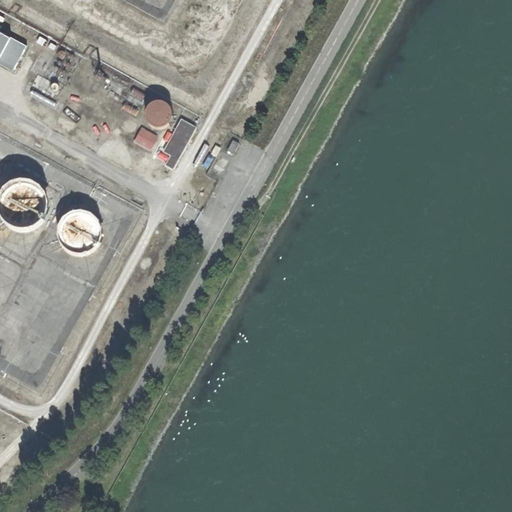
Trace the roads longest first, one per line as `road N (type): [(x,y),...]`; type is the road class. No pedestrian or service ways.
road 1 (unclassified): [(37,511),(120,424),(357,0)]
road 2 (track): [(379,0),(266,203)]
